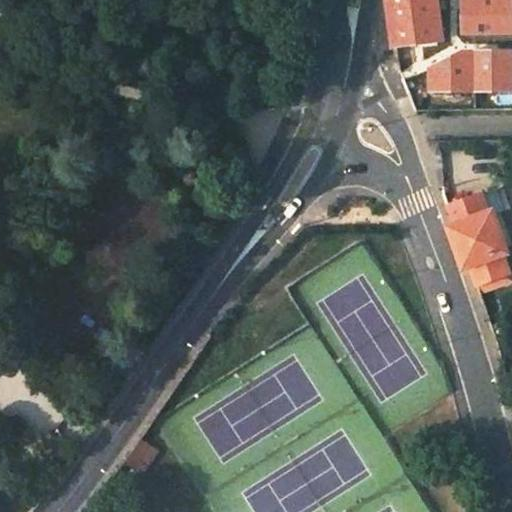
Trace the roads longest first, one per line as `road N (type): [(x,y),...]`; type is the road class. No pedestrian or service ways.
road 1 (secondary): [(53,511),(274,212),(340,101)]
road 2 (unclassified): [(511,501),(431,226),(392,147),(340,101)]
road 3 (unknown): [(392,147),(511,125)]
